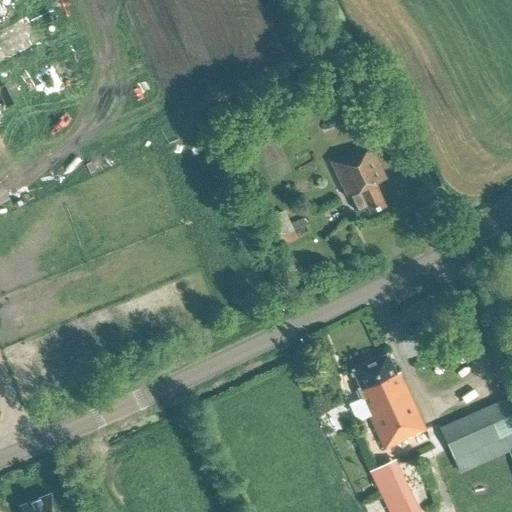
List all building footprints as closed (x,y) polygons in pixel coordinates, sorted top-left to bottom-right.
[(383,206),(373,185),(386,179),(369,144),(329,163),(346,198),(350,196),(357,211),(366,207),(369,213),(383,206)] [(278,246),(296,238),(284,210),(266,218),(278,246)] [(395,375),(386,354),(351,370),(358,387),(356,388),(383,449),(424,430),(398,373),(395,375)] [(453,458),(498,438),(511,432),(511,393),(485,406),(440,427),(453,458)] [(387,511),(409,511),(386,463),(368,472),(387,511)] [(56,511),(49,493),(18,506),(20,511),(56,511)]
